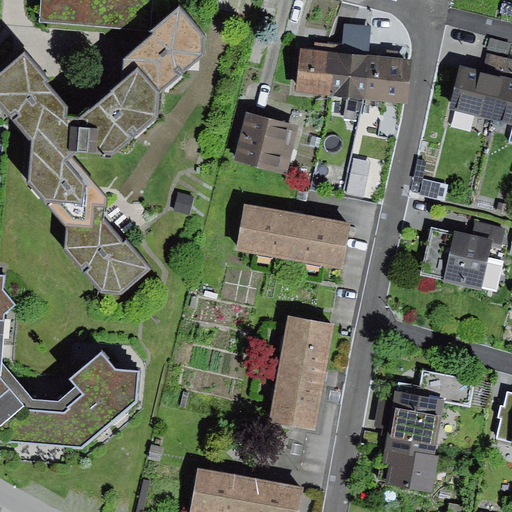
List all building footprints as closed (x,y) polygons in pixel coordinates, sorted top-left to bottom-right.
[(153,0),(41,0),(39,23),(151,33),(153,0)] [(48,87),(24,59),(0,80),(0,106),(34,146),(30,186),(68,231),(65,251),(102,296),(120,297),(150,272),(85,190),(65,166),(79,157),(113,160),(157,122),(159,96),(203,59),(205,41),(179,12),(151,35),(155,38),(124,64),(123,86),(80,124),(65,123),(66,113),(46,90),(48,87)] [(344,24),(342,46),(352,47),(351,57),(366,58),(369,27),(344,24)] [(315,54),(301,52),(297,92),(331,97),(337,45),(316,42),(315,54)] [(342,46),(337,45),(331,97),(347,99),(358,101),(361,101),(366,58),(351,57),(352,47),(342,46)] [(385,60),(366,58),(361,101),(407,107),(411,63),(394,61),(395,53),(386,52),(385,60)] [(482,74),(460,68),(448,112),(494,123),(511,60),(487,53),(482,74)] [(511,60),(494,123),(511,127),(511,60)] [(347,99),(344,119),(355,121),(358,101),(347,99)] [(299,127),(247,115),(235,163),(287,176),(299,127)] [(427,157),(420,155),(416,172),(424,173),(427,157)] [(354,158),(346,193),(363,197),(371,162),(354,158)] [(179,193),(174,212),(190,216),(195,197),(179,193)] [(346,260),(353,211),(244,196),(238,244),(261,247),(260,248),(346,260)] [(508,205),(499,203),(496,214),(506,216),(508,205)] [(473,239),(431,229),(420,276),(482,291),(482,289),(497,293),(504,262),(489,259),(493,242),(501,244),(505,230),(477,223),(473,239)] [(0,279),(0,446),(1,447),(83,453),(137,407),(140,377),(116,374),(101,357),(69,383),(75,391),(57,406),(33,404),(2,369),(5,320),(16,311),(4,295),(5,280),(0,279)] [(273,409),(320,416),(336,310),(289,303),(273,409)] [(421,389),(397,385),(385,445),(436,456),(446,404),(471,408),(476,383),(424,373),(421,389)] [(511,394),(509,394),(506,407),(501,408),(498,419),(503,420),(498,438),(510,440),(508,450),(511,450),(511,394)] [(281,411),(279,418),(313,427),(315,420),(281,411)] [(436,456),(385,445),(380,468),(390,470),(386,487),(431,497),(440,456),(436,456)] [(152,446),(149,459),(160,463),(164,450),(152,446)] [(199,458),(191,507),(221,511),(300,511),(306,475),(199,458)] [(143,511),(151,481),(144,479),(136,511),(143,511)] [(450,503),(447,511),(461,511),(462,506),(450,503)]
